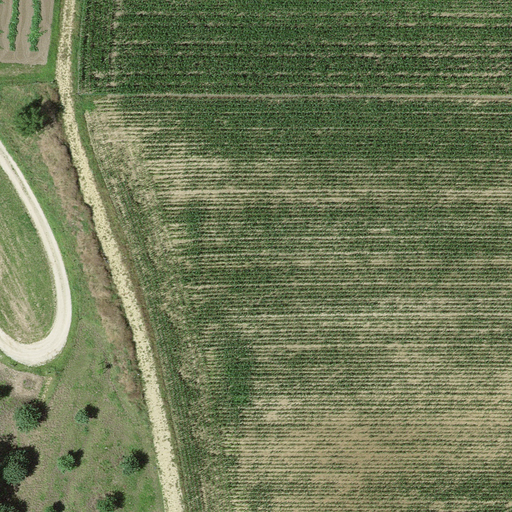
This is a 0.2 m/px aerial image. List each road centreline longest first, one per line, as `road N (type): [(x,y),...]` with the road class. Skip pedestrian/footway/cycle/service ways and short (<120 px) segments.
road 1 (track): [(180,511),(153,380),(72,116),(64,40),(70,0)]
road 2 (track): [(0,150),(36,215),(63,305),(47,349),(17,353),(0,339)]
